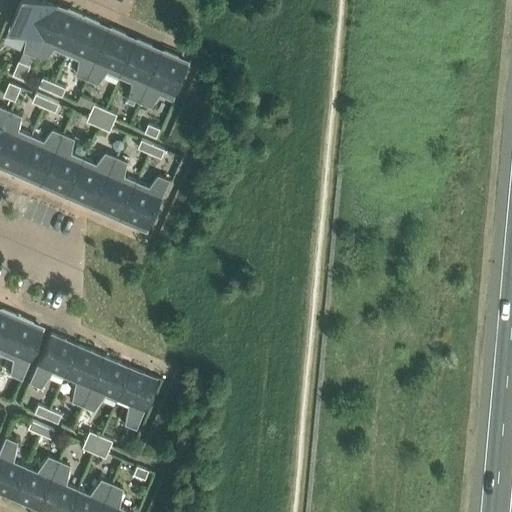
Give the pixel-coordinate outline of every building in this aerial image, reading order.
[(35,55),(57,5),(46,0),(20,0),(9,27),(27,35),(24,50),(35,55)] [(67,53),(85,13),(69,7),(68,9),(57,5),(35,55),(46,60),(55,47),(67,53)] [(110,28),(109,27),(98,23),(100,20),(85,13),(67,53),(80,58),(77,73),(88,78),(110,28)] [(136,39),(135,39),(125,34),(126,31),(110,24),(109,27),(110,28),(88,78),(99,83),(108,70),(120,76),(136,39)] [(163,51),(161,50),(151,46),(152,43),(136,36),(135,39),(136,39),(120,76),(133,81),(130,96),(141,100),(163,51)] [(179,54),(164,48),(163,47),(161,50),(163,51),(141,100),(152,105),(160,93),(174,99),(190,62),(178,57),(179,54)] [(19,59),(13,73),(25,78),(31,64),(19,59)] [(51,90),(55,81),(43,76),(40,85),(51,90)] [(16,99),(22,85),(10,80),(4,94),(16,99)] [(66,86),(55,81),(51,90),(63,95),(66,86)] [(116,101),(118,91),(102,86),(99,96),(116,101)] [(44,105),(48,97),(36,92),(33,100),(44,105)] [(56,110),(59,102),(48,97),(44,105),(56,110)] [(0,133),(11,109),(0,103),(0,133)] [(102,116),(106,108),(95,103),(91,111),(102,116)] [(118,113),(106,108),(102,116),(114,121),(118,113)] [(0,167),(14,173),(32,134),(19,128),(22,114),(11,109),(0,133),(0,163),(1,163),(0,165),(0,167)] [(99,125),(102,116),(91,111),(87,119),(99,125)] [(110,130),(114,121),(102,116),(99,125),(110,130)] [(149,122),(145,131),(157,136),(161,127),(149,122)] [(42,181),(64,132),(53,127),(44,139),(32,134),(14,173),(30,180),(31,177),(42,181)] [(69,193),(84,156),(72,151),(75,137),(64,132),(42,181),(40,184),(57,191),(58,188),(68,193),(69,193)] [(150,151),(154,143),(142,138),(139,146),(150,151)] [(161,156),(165,148),(154,143),(150,151),(161,156)] [(95,204),(117,155),(106,150),(97,162),(84,156),(69,193),(68,193),(67,196),(83,203),(84,200),(94,204),(95,204)] [(121,216),(137,179),(125,174),(128,159),(117,155),(95,204),(94,204),(93,207),(109,214),(111,211),(121,216)] [(150,185),(137,179),(121,216),(119,219),(136,226),(137,223),(149,228),(171,178),(158,173),(150,185)] [(0,352),(17,313),(2,307),(0,310),(0,309),(0,352)] [(21,378),(43,328),(31,323),(32,320),(17,313),(0,352),(12,358),(9,373),(21,378)] [(63,375),(77,343),(50,331),(29,381),(40,386),(52,370),(63,375)] [(82,404),(104,354),(77,343),(63,375),(75,380),(71,399),(82,404)] [(116,398),(130,366),(104,354),(82,404),(93,409),(105,393),(116,398)] [(157,378),(130,366),(116,398),(128,403),(124,422),(136,428),(157,378)] [(46,416),(49,408),(38,403),(34,411),(46,416)] [(61,413),(49,408),(46,416),(57,422),(61,413)] [(92,410),(91,425),(111,426),(111,411),(92,410)] [(39,432),(42,424),(31,419),(27,427),(39,432)] [(50,437),(54,429),(42,424),(39,432),(50,437)] [(97,443),(100,435),(89,430),(85,438),(97,443)] [(0,492),(10,497),(24,465),(13,460),(17,440),(5,435),(0,446),(0,492)] [(112,440),(100,435),(97,443),(108,448),(112,440)] [(93,451),(97,443),(85,438),(82,446),(93,451)] [(105,456),(108,448),(97,443),(93,451),(105,456)] [(37,509),(58,459),(47,454),(36,470),(24,465),(10,497),(37,509)] [(44,511),(66,511),(77,488),(66,483),(69,463),(58,459),(37,509),(44,511)] [(144,478),(148,470),(136,465),(133,473),(144,478)] [(98,511),(111,482),(100,477),(89,493),(77,488),(66,511),(98,511)] [(122,486),(111,482),(98,511),(130,511),(131,511),(119,506),(122,486)]
